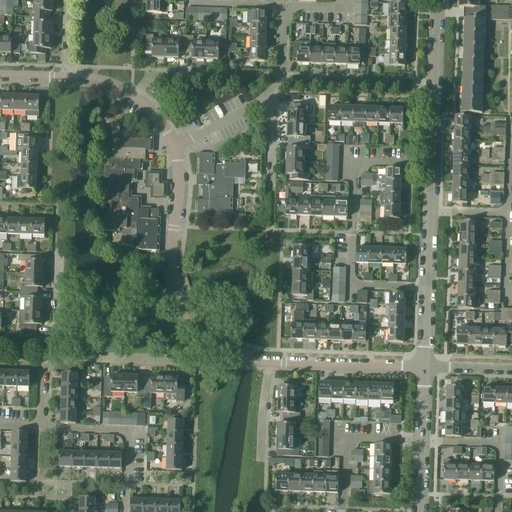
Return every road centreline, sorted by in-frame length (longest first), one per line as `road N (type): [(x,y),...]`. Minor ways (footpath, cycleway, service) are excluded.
road 1 (residential): [(431,164),(356,162),(350,284),(427,286)]
road 2 (residential): [(40,428),(43,371),(53,348),(180,300)]
road 3 (residential): [(124,511),(124,429),(40,428)]
road 4 (residential): [(431,164),(437,0)]
road 5 (residential): [(421,439),(342,435),(341,511)]
road 6 (residential): [(271,363),(425,367)]
road 7 (residential): [(180,300),(170,258),(175,148)]
road 8 (residential): [(497,511),(500,442),(421,439)]
road 9 (residential): [(175,148),(130,93),(78,78)]
